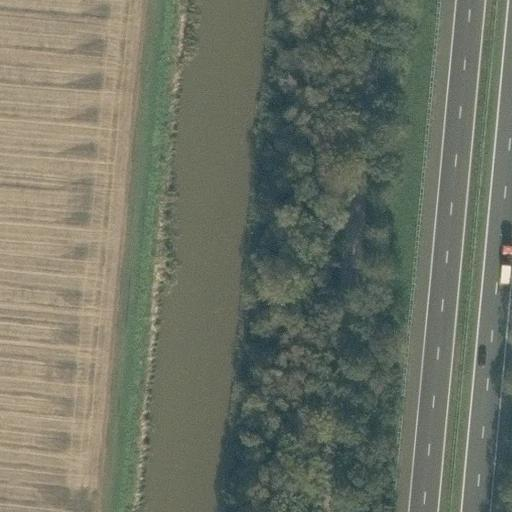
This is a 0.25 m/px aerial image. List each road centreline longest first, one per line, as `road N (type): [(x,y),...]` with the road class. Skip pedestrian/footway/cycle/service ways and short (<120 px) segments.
road 1 (motorway): [(470,0),(422,511)]
road 2 (unclassified): [(330,511),(369,0)]
road 3 (motorway): [(475,511),(511,106)]
